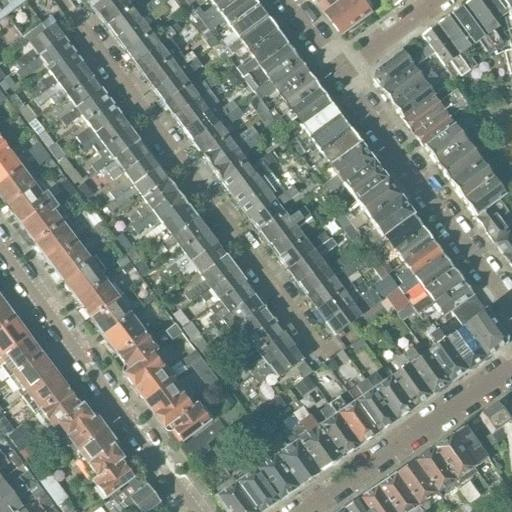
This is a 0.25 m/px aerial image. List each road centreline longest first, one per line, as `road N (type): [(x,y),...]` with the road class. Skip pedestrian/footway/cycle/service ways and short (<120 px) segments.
road 1 (residential): [(326,356),(65,0)]
road 2 (residential): [(0,258),(190,511)]
road 3 (residential): [(511,309),(341,74)]
road 4 (residential): [(304,511),(511,364)]
road 5 (residential): [(341,74),(439,0)]
